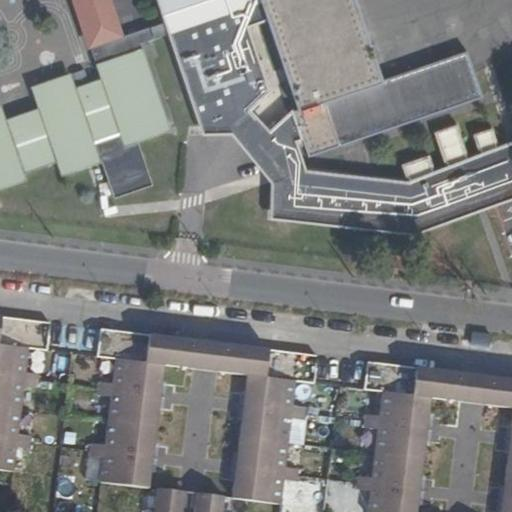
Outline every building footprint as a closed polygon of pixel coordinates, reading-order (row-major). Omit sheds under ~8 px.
[(259,0),(261,0),(264,8),(287,0),(157,0),(166,25),(123,39),(109,0),(71,0),(88,48),(90,48),(96,66),(142,50),(140,44),(165,36),(255,6),(254,2),(259,0)] [(255,6),(165,36),(193,118),(198,134),(228,134),(270,182),(267,217),(409,233),(511,198),(511,144),(408,184),(302,171),(290,143),(298,141),(289,113),(265,134),(244,111),(263,93),(242,26),(268,20),(264,8),(261,0),(259,0),(254,2),(255,6)] [(307,157),(378,133),(299,0),(287,0),(264,8),(268,20),(299,110),(293,112),(307,157)] [(354,0),(299,0),(378,133),(480,97),(466,54),(382,82),(354,0)] [(170,130),(142,50),(96,66),(101,80),(74,89),(69,75),(31,88),(38,110),(5,121),(0,106),(0,188),(25,180),(23,173),(56,162),(62,176),(100,162),(93,141),(119,132),(124,146),(137,141),(170,130)] [(115,197),(152,184),(137,141),(124,146),(119,132),(93,141),(100,162),(102,161),(115,197)] [(18,436),(25,387),(38,389),(39,382),(40,376),(26,375),(29,350),(47,353),(51,325),(0,318),(0,470),(13,472),(16,448),(29,450),(31,437),(18,436)] [(148,489),(165,368),(207,373),(246,378),(244,396),(295,387),(296,383),(308,385),(314,384),(318,357),(209,344),(101,331),(97,359),(115,361),(111,385),(98,383),(96,396),(110,398),(105,446),(89,444),(88,457),(103,459),(100,485),(148,489)] [(367,363),(363,391),(381,393),(378,418),(365,417),(363,430),(377,431),(371,478),(357,477),(356,490),(369,492),(366,511),(416,511),(430,400),(472,405),(511,409),(511,418),(501,511),(511,511),(511,380),(476,376),(367,363)] [(292,408),(295,387),(244,396),(231,500),(280,506),(283,481),(296,483),(297,470),(285,469),(290,421),(304,422),(306,409),(292,408)] [(152,511),(181,511),(184,493),(156,489),(152,511)] [(222,511),(224,498),(195,494),(193,511),(222,511)]
